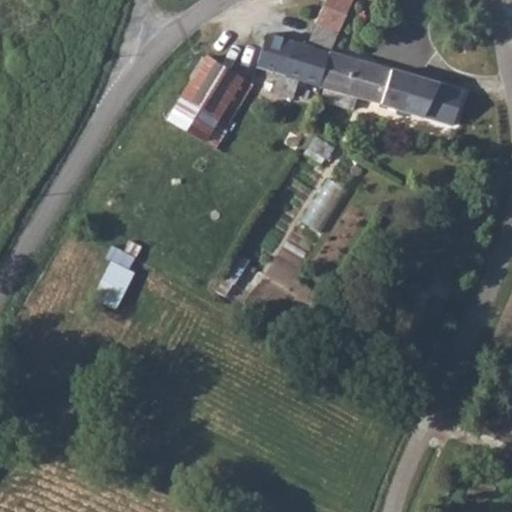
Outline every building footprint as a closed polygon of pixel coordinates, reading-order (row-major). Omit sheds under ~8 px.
[(326,0),(311,51),(251,34),(247,45),(237,43),(232,55),(239,61),(234,73),(254,87),(257,87),(260,74),(279,78),(275,94),(296,98),(300,83),(322,89),(334,53),(349,0),(326,0)] [(334,53),(322,89),(437,122),(448,88),(334,53)] [(254,87),(234,73),(211,59),(172,123),(218,151),(230,135),(226,130),(254,87)] [(328,178),(301,224),(320,235),(347,189),(328,178)] [(107,259),(128,270),(152,228),(122,211),(103,241),(114,247),(107,259)] [(447,292),(417,281),(399,330),(430,340),(447,292)]
